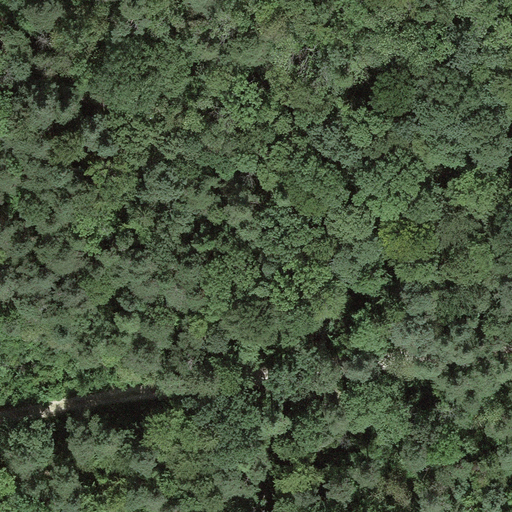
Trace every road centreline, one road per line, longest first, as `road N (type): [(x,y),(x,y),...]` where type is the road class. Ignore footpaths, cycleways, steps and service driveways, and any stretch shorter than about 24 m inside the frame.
road 1 (track): [(0,22),(89,106),(160,145),(223,149),(319,133),(458,128),(511,140)]
road 2 (track): [(511,342),(0,418)]
